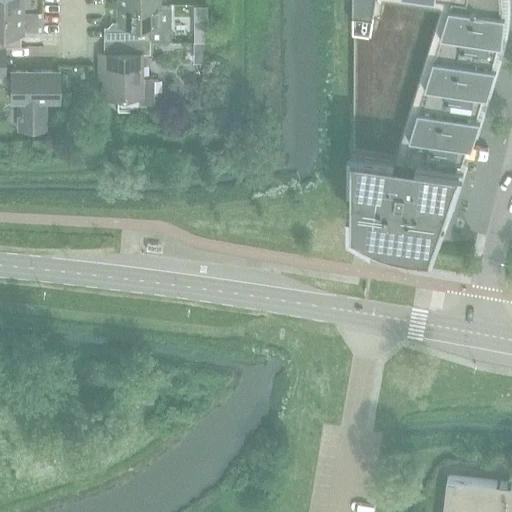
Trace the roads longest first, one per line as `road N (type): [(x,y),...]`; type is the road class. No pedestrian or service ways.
road 1 (tertiary): [(478,334),(205,287),(0,265)]
road 2 (unclassified): [(511,192),(478,334)]
